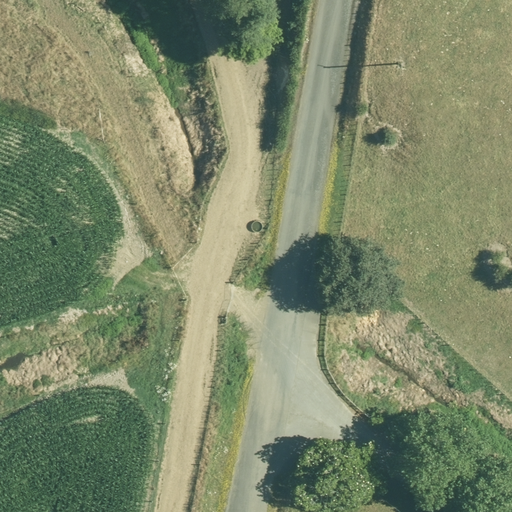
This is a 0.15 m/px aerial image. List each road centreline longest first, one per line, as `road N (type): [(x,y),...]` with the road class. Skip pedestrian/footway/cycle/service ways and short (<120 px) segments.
road 1 (unclassified): [(269,381),(341,0)]
road 2 (unclassified): [(269,381),(422,511)]
road 3 (unclassified): [(244,511),(269,381)]
